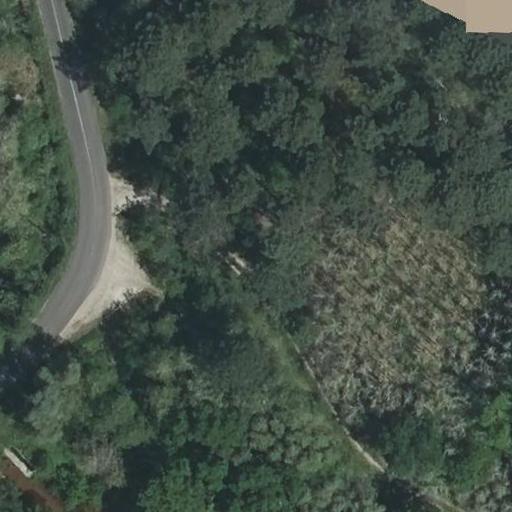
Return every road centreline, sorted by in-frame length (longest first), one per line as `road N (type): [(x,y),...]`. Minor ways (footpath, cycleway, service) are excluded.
road 1 (track): [(96,194),(184,215),(227,251),(365,459),(451,511)]
road 2 (unclassified): [(56,0),(96,180),(95,255),(62,313),(0,375)]
